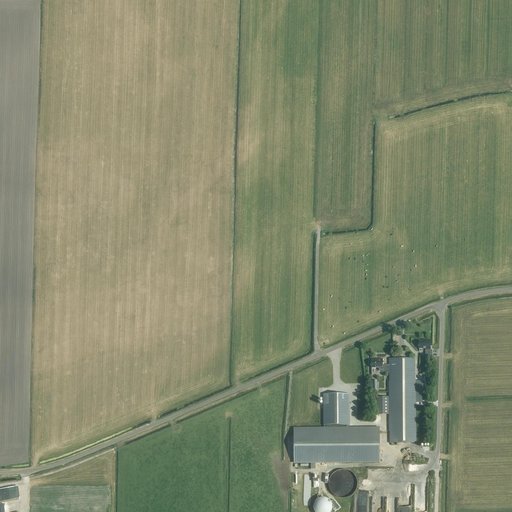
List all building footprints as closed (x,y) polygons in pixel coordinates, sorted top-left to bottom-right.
[(425,357),(432,357),(432,350),(430,350),(430,340),(425,340),(425,341),(419,341),(419,349),(427,349),(427,350),(425,350),(425,357)] [(371,360),(371,368),(379,368),(379,369),(382,369),(382,373),(389,373),(389,397),(377,397),(377,415),(389,415),(389,443),(415,443),(414,359),(389,359),(389,365),(382,365),(382,359),(377,359),(377,360),(371,360)] [(324,426),(324,428),(294,428),(294,463),(379,463),(379,428),(349,428),(349,426),(349,394),(323,394),(324,426)] [(333,497),(343,497),(355,493),(355,482),(351,470),(339,469),(331,472),(330,485),(329,483),(329,486),(330,487),(333,497)] [(7,488),(0,488),(0,511),(3,510),(3,511),(6,511),(10,511),(9,500),(7,488)] [(338,509),(340,508),(334,500),(331,502),(338,509)] [(313,511),(329,511),(329,501),(313,501),(313,511)]
